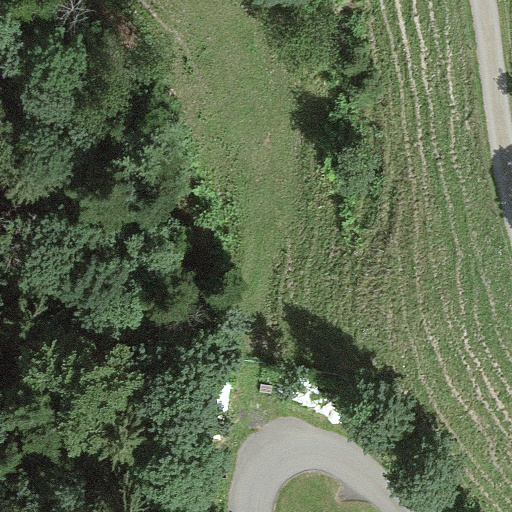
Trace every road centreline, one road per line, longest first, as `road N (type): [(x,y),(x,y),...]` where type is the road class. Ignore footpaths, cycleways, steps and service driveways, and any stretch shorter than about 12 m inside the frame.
road 1 (track): [(251,511),(260,472),(311,449),(348,459),(400,511)]
road 2 (track): [(511,187),(488,0)]
